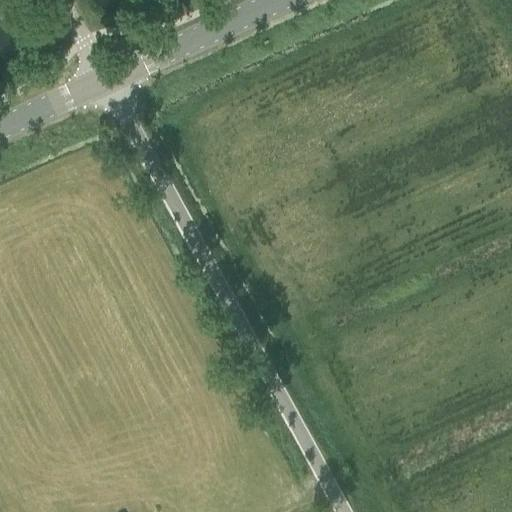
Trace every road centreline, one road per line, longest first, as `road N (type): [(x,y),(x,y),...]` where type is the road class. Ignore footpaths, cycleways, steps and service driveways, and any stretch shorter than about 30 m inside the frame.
road 1 (unclassified): [(341,511),(104,80)]
road 2 (tertiary): [(104,80),(288,0)]
